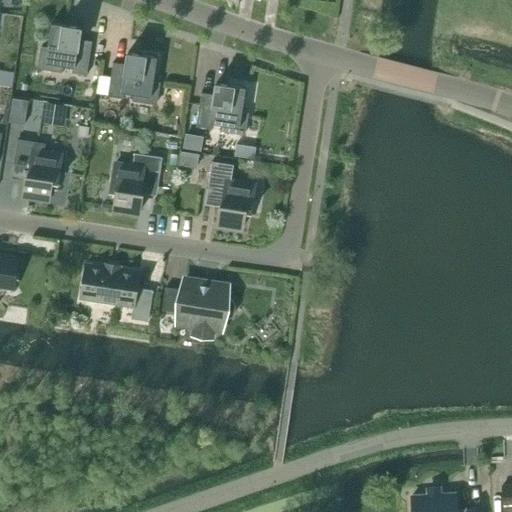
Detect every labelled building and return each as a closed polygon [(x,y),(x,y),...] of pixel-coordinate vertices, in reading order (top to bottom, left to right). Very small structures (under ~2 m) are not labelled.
[(73,67),(72,73),(87,75),(92,41),(79,39),(81,28),(52,23),(48,46),(42,45),(39,68),(64,72),(64,66),(73,67)] [(154,82),(158,57),(128,53),(126,65),(113,63),(108,96),(123,98),(124,93),(135,94),(134,99),(132,98),(131,100),(156,103),(160,81),(158,81),(158,83),(154,82)] [(13,85),(15,73),(5,71),(3,83),(13,85)] [(248,114),(242,113),(246,88),(216,83),(214,95),(202,93),(196,127),(211,129),(212,123),(223,125),(222,129),(222,131),(245,134),(248,114)] [(13,98),(9,122),(25,124),(28,100),(13,98)] [(89,126),(80,125),(78,136),(88,137),(89,126)] [(202,151),(205,136),(186,133),(183,147),(202,151)] [(27,175),(24,194),(50,198),(52,181),(58,183),(61,161),(62,156),(44,153),(46,143),(18,139),(14,161),(14,165),(30,167),(29,176),(27,175)] [(198,168),(200,154),(182,151),(179,165),(198,168)] [(162,161),(163,157),(135,153),(134,161),(132,167),(115,164),(111,191),(117,191),(114,208),(140,212),(143,193),(141,193),(142,185),(158,187),(162,161)] [(252,212),(256,186),(231,182),(234,165),(212,161),(207,195),(223,197),(222,205),(220,205),(217,223),(243,227),(246,211),(252,212)] [(0,285),(12,287),(16,258),(0,255),(0,254),(0,253),(0,285)] [(134,305),(132,318),(148,321),(153,291),(137,288),(140,272),(86,264),(81,297),(134,305)] [(226,298),(228,286),(185,279),(183,290),(166,287),(162,310),(180,313),(178,323),(196,326),(195,335),(211,337),(216,338),(216,332),(221,333),(223,317),(227,318),(231,317),(234,313),(235,305),(234,302),(230,299),(226,298)] [(511,511),(511,484),(503,485),(504,511),(511,511)] [(413,511),(483,511),(483,507),(468,508),(468,509),(456,510),(455,492),(442,493),(442,485),(426,486),(427,494),(413,495),(413,511)]
